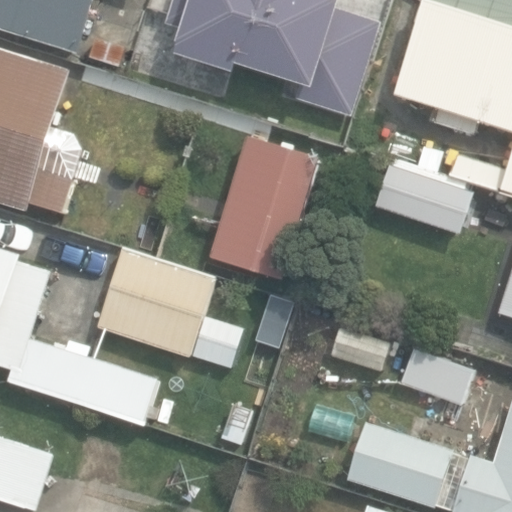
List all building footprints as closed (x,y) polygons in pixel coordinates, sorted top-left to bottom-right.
[(0,0),(0,26),(80,51),(95,0),(0,0)] [(176,0),(168,25),(187,31),(180,54),(239,72),(241,65),(303,85),(298,99),(355,117),(385,23),(342,9),(345,0),(176,0)] [(511,24),(432,0),(430,0),(401,95),(511,129),(511,167),(511,171),(443,149),(438,164),(456,169),(454,176),(511,194),(511,24)] [(71,68),(0,45),(0,197),(28,207),(31,198),(66,209),(85,147),(78,131),(53,123),(71,68)] [(215,255),(287,279),(325,161),(253,137),(215,255)] [(382,205),(464,233),(478,192),(396,163),(382,205)] [(139,206),(127,245),(158,255),(169,219),(171,216),(139,206)] [(210,231),(169,219),(158,255),(198,267),(210,231)] [(11,380),(148,422),(162,376),(91,354),(95,344),(69,336),(66,347),(33,337),(54,269),(21,259),(23,251),(0,243),(0,363),(15,368),(11,380)] [(127,245),(124,244),(99,325),(195,356),(220,274),(198,267),(158,255),(127,245)] [(511,278),(502,311),(511,313),(511,278)] [(268,334),(286,341),(297,309),(279,303),(268,334)] [(337,355),(387,371),(395,345),(345,329),(337,355)] [(406,383),(467,405),(480,370),(419,348),(406,383)] [(245,444),(256,411),(236,404),(225,438),(245,444)] [(459,511),(511,511),(511,419),(499,462),(477,456),(459,511)] [(354,479),(439,507),(457,451),(372,423),(354,479)] [(0,497),(38,509),(56,452),(0,434),(0,497)]
